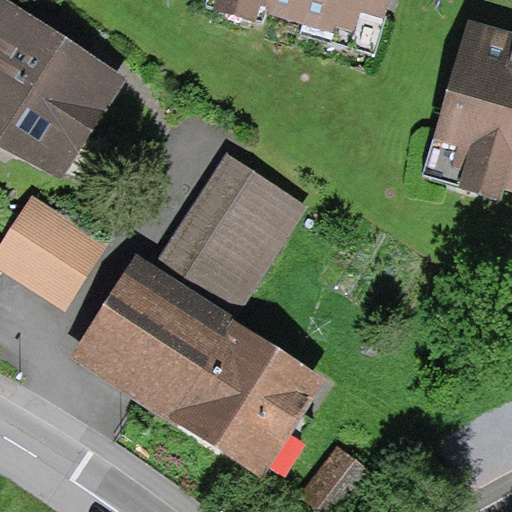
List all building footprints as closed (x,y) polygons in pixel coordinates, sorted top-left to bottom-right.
[(247,0),(351,30),(356,11),(376,16),(380,0),(247,0)] [(0,126),(56,163),(108,83),(63,53),(74,37),(54,24),(44,40),(0,11),(0,126)] [(511,182),(511,46),(475,36),(444,142),(463,148),(457,167),(511,182)] [(231,169),(182,244),(241,282),(290,207),(231,169)] [(36,207),(10,247),(72,287),(97,247),(36,207)] [(260,467),(312,386),(138,275),(87,355),(260,467)] [(309,494),(331,511),(335,511),(363,477),(338,457),(309,494)]
